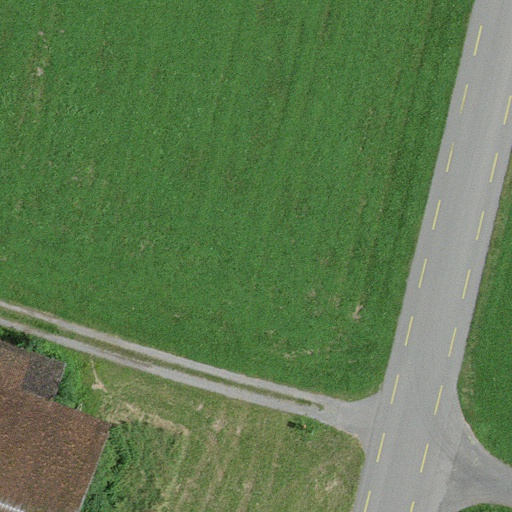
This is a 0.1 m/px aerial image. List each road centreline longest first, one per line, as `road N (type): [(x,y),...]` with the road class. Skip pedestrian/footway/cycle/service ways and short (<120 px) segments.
road 1 (unclassified): [(511,24),(412,445)]
road 2 (track): [(0,322),(412,445)]
